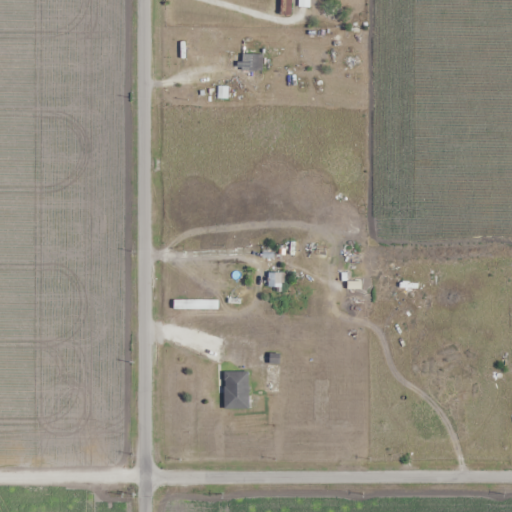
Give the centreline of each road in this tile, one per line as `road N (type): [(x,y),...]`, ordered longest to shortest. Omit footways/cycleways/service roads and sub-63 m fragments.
road 1 (residential): [(143,0),(145,511)]
road 2 (residential): [(511,475),(145,476)]
road 3 (residential): [(145,476),(0,476)]
